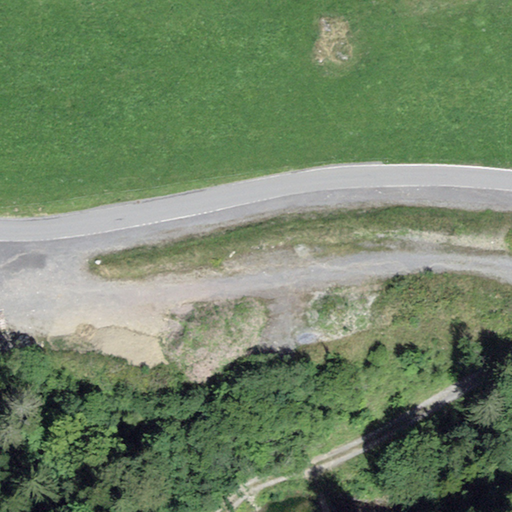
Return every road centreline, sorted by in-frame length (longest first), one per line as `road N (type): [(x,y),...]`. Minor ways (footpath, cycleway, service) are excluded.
road 1 (track): [(3,229),(86,291),(108,295),(404,259),(511,266)]
road 2 (tertiary): [(511,178),(357,173),(0,229)]
road 3 (track): [(220,511),(248,488),(360,446),(511,355)]
